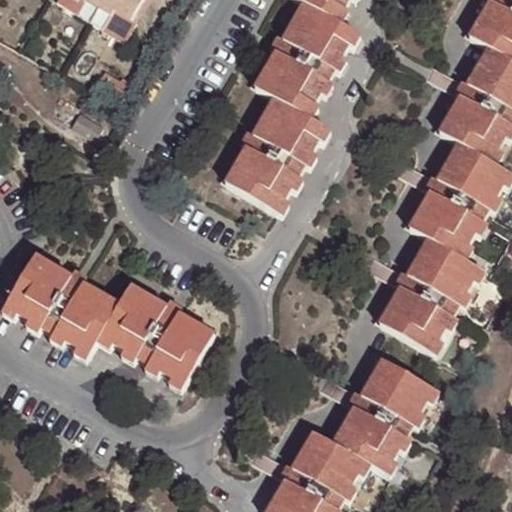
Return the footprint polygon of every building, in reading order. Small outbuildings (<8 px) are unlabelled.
[(61,0),(53,14),(75,27),(83,13),(86,9),(71,0),(61,0)] [(71,0),(86,9),(83,13),(109,29),(112,24),(129,34),(131,31),(148,0),(71,0)] [(285,0),(304,12),(337,29),(353,0),(285,0)] [(488,56),(511,69),(511,0),(494,0),(468,45),(488,56)] [(256,96),(274,106),(306,125),(356,41),(337,29),(304,12),(256,96)] [(112,24),(109,29),(104,30),(99,41),(122,54),(134,34),(131,31),(129,34),(112,24)] [(511,69),(488,56),(439,140),(458,151),(484,167),(492,153),(497,156),(511,132),(511,69)] [(306,125),(274,106),(226,190),(277,221),(325,136),(306,125)] [(72,132),(95,147),(105,134),(81,118),(72,132)] [(482,226),(502,191),(498,189),(504,179),(489,170),(484,167),(458,151),(409,235),(429,246),(454,262),(461,250),(466,254),(482,226)] [(489,170),(497,156),(492,153),(484,167),(489,170)] [(502,191),(507,180),(504,179),(498,189),(502,191)] [(436,348),(469,271),(460,265),(454,262),(429,246),(379,331),(424,356),(431,345),(436,348)] [(460,265),(466,254),(461,250),(454,262),(460,265)] [(91,363),(101,344),(119,312),(34,263),(6,313),(91,363)] [(474,273),(469,271),(436,348),(431,360),(451,325),(472,287),(468,284),(474,273)] [(479,276),(474,273),(468,284),(472,287),(479,276)] [(119,312),(101,344),(185,391),(215,341),(131,292),(119,312)] [(431,360),(436,348),(431,345),(424,356),(431,360)] [(391,468),(406,443),(404,423),(419,388),(382,367),(334,450),(359,464),(366,468),(379,476),(386,465),(391,468)] [(404,423),(406,443),(407,442),(426,409),(421,406),(428,394),(419,388),(404,423)] [(434,397),(428,394),(421,406),(426,409),(434,397)] [(359,464),(334,450),(314,439),(271,511),(340,511),(360,478),(353,475),(359,464)] [(366,468),(359,464),(353,475),(360,478),(366,468)] [(385,479),(391,468),(386,465),(379,476),(385,479)]
